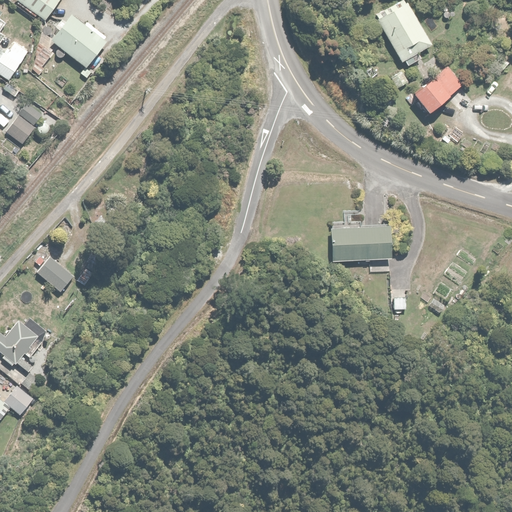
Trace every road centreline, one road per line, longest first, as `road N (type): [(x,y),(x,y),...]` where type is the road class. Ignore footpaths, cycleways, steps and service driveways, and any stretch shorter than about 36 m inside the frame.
road 1 (unclassified): [(294,81),(256,171),(241,239),(216,288),(153,362),(50,511)]
road 2 (unclassified): [(511,206),(354,145),(294,81)]
